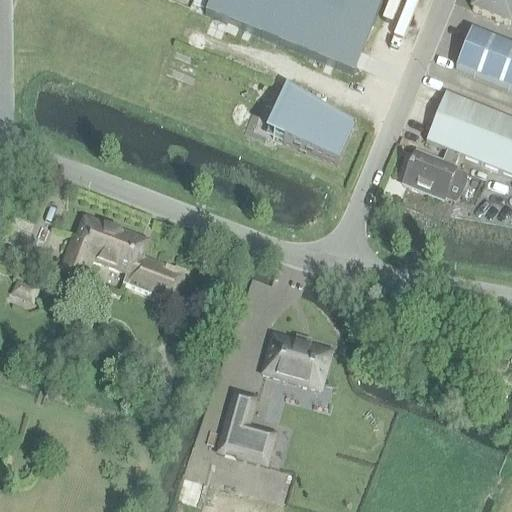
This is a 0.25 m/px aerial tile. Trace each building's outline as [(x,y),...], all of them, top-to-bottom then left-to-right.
[(210,0),(204,16),(352,77),(383,0),(210,0)] [(511,0),(476,0),(471,12),(508,28),(511,18),(511,0)] [(511,50),(470,33),(455,70),(511,93),(511,50)] [(303,77),(299,87),(347,108),(352,98),(303,77)] [(282,117),(272,141),(282,145),(337,168),(354,126),(332,113),(320,109),(320,107),(285,87),(274,114),(282,117)] [(415,155),(402,188),(442,204),(455,172),(453,171),(458,158),(511,179),(511,123),(444,96),(425,144),(446,153),(441,166),(415,155)] [(69,249),(58,279),(82,288),(91,264),(126,277),(122,287),(151,298),(153,294),(173,302),(184,274),(173,270),(173,272),(165,269),(164,271),(160,270),(161,268),(135,258),(141,242),(85,221),(73,251),(69,249)] [(17,287),(13,300),(32,306),(37,294),(17,287)] [(272,339),(261,377),(319,393),(330,355),(309,349),(309,346),(294,342),(293,345),(272,339)] [(273,438),(246,431),(255,401),(233,395),(216,455),(265,469),(273,438)] [(511,398),(503,423),(511,426),(511,398)] [(498,407),(488,403),(482,419),(491,423),(498,407)] [(500,428),(491,424),(488,430),(498,434),(500,428)]
